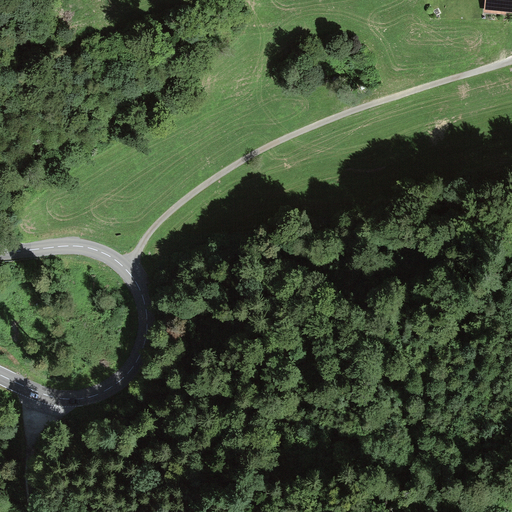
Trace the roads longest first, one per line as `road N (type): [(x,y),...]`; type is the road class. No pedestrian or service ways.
road 1 (secondary): [(0,252),(69,245),(107,254),(136,282),(147,321),(130,370),(93,395),(52,396),(0,375)]
road 2 (track): [(32,511),(26,476),(41,392)]
